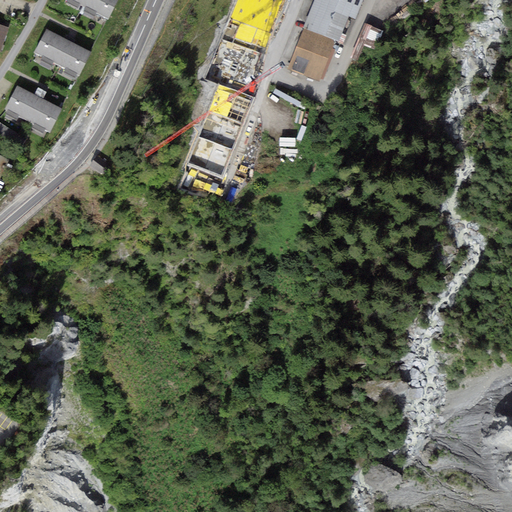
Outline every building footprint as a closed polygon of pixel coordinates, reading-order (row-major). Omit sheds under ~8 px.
[(122,0),(72,0),(114,19),(122,0)] [(314,0),(303,29),(338,43),(348,16),(356,19),(363,0),(314,0)] [(9,26),(0,23),(0,48),(3,49),(9,26)] [(338,43),(303,29),(288,69),(322,83),(338,43)] [(97,53),(45,32),(35,56),(87,77),(97,53)] [(66,111),(15,89),(5,112),(56,134),(66,111)] [(301,110),(306,100),(278,89),(274,99),(301,110)] [(34,139),(0,121),(0,134),(29,149),(34,139)] [(281,148),(281,157),(296,157),(296,149),(281,148)] [(110,165),(97,157),(90,168),(103,176),(110,165)]
